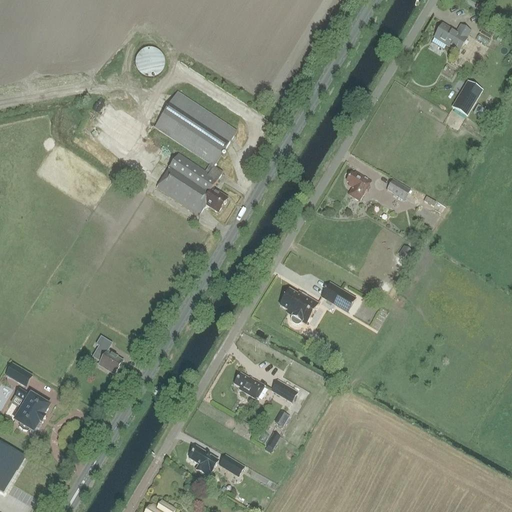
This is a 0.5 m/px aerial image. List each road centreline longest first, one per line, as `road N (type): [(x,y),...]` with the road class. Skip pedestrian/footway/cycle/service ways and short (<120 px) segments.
road 1 (secondary): [(65,511),(373,0)]
road 2 (unclassified): [(127,511),(433,0)]
